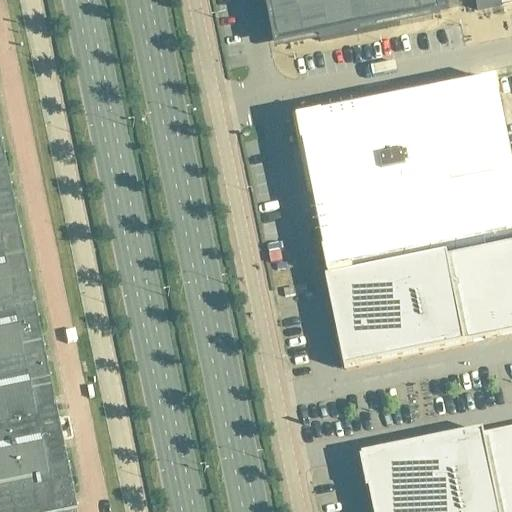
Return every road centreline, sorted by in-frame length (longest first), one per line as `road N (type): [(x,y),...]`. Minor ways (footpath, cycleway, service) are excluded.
road 1 (unclassified): [(299,511),(193,0)]
road 2 (primary): [(251,511),(145,0)]
road 3 (primary): [(83,0),(188,511)]
road 4 (unclassified): [(35,0),(140,511)]
